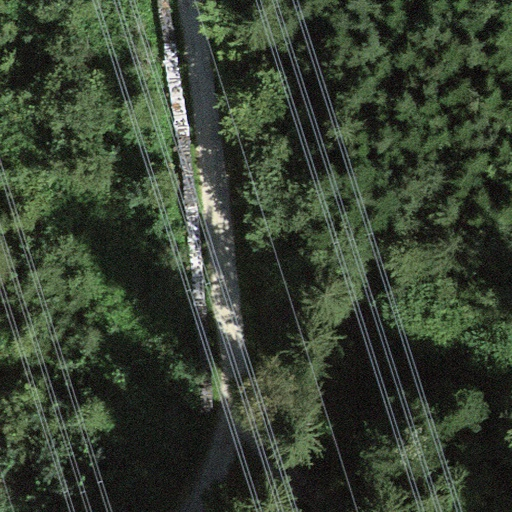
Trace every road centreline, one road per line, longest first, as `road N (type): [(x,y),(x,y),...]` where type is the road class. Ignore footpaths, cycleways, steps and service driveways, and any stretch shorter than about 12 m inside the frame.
road 1 (track): [(180,0),(228,311),(231,403),(214,485),(195,511)]
road 2 (track): [(231,403),(290,479),(336,511)]
